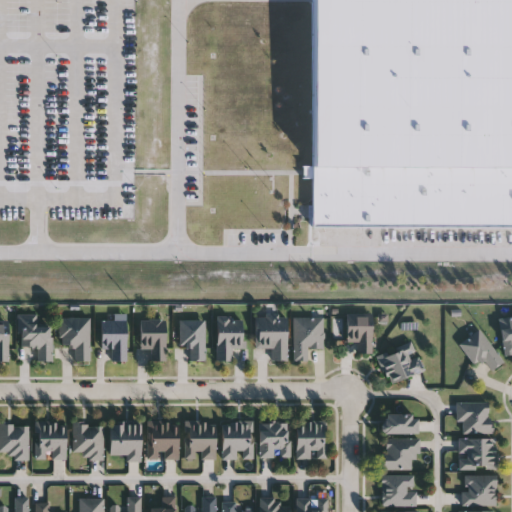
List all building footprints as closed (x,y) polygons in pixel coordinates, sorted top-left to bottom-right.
[(511,225),(311,226),(311,0),(511,0),(511,225)] [(36,360),(36,345),(19,345),(19,313),(36,313),(37,324),(51,323),(52,360),(36,360)] [(345,342),(345,315),(371,315),(371,353),(356,353),(356,342),(345,342)] [(216,360),(216,317),(243,316),(243,348),(231,348),(231,360),(216,360)] [(255,316),(286,316),(286,360),(271,360),(271,348),(255,348),(255,316)] [(511,353),(505,355),(498,319),(511,316),(511,353)] [(89,317),(89,360),(73,360),(73,345),(58,344),(59,317),(89,317)] [(323,348),(307,348),(307,360),(293,360),(293,317),(323,317),(323,348)] [(139,348),(139,319),(164,319),(164,360),(150,360),(150,348),(139,348)] [(189,360),(189,346),(179,345),(179,319),(204,319),(204,360),(189,360)] [(110,360),(110,348),(99,348),(99,320),(125,320),(125,360),(110,360)] [(0,362),(9,363),(9,324),(0,323),(0,362)] [(502,361),(490,370),(481,359),(473,364),(458,344),(478,329),(502,361)] [(376,356),(410,341),(423,369),(389,385),(376,356)] [(455,422),(455,402),(490,402),(490,434),(461,434),(461,422),(455,422)] [(416,413),(416,433),(381,433),(381,413),(416,413)] [(34,459),(34,421),(64,421),(65,459),(34,459)] [(125,460),(125,455),(108,454),(109,421),(140,422),(139,460),(125,460)] [(146,421),(177,421),(177,458),(146,458),(146,421)] [(183,458),(183,421),(214,421),(214,458),(183,458)] [(221,459),(221,422),(252,421),(253,458),(221,459)] [(312,458),(296,458),(296,421),(326,421),(326,458),(312,458)] [(102,458),(71,457),(72,422),(102,423),(102,458)] [(289,457),(259,457),(258,422),(289,422),(289,457)] [(27,457),(0,457),(0,424),(27,424),(27,457)] [(495,470),(458,470),(458,437),(495,437),(495,470)] [(381,439),(417,439),(417,470),(381,470),(381,439)] [(381,506),(381,474),(414,474),(414,506),(381,506)] [(495,474),(495,506),(461,506),(461,474),(495,474)] [(28,511),(0,511),(0,507),(14,507),(14,497),(28,498),(28,511)] [(78,511),(78,497),(103,497),(103,511),(78,511)] [(140,511),(109,511),(109,506),(126,506),(126,497),(140,497),(140,511)] [(174,511),(148,511),(148,506),(160,506),(160,497),(174,497),(174,511)] [(184,511),(184,506),(200,506),(200,497),(214,497),(214,511),(184,511)] [(324,497),(324,511),(295,511),(295,497),(324,497)] [(258,511),(258,499),(288,499),(288,511),(258,511)] [(251,511),(222,511),(222,501),(235,501),(235,511),(251,511)] [(35,511),(35,503),(49,503),(49,511),(35,511)]
